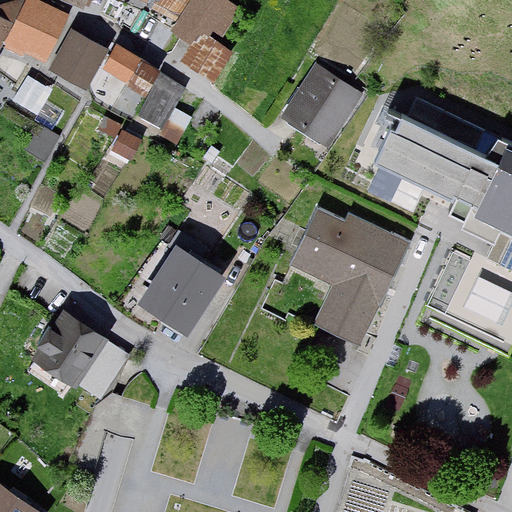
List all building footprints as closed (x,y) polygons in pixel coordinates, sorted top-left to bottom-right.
[(64,16),(27,0),(19,0),(0,43),(0,47),(41,66),(64,16)] [(187,46),(175,64),(211,86),(231,53),(212,42),(237,9),(220,0),(151,0),(146,11),(172,24),(166,36),(187,46)] [(102,48),(65,31),(43,76),(80,93),(102,48)] [(154,70),(109,46),(95,71),(140,95),(154,70)] [(355,94),(311,65),(276,118),(321,147),(355,94)] [(490,160),(382,109),(357,162),(465,213),(490,160)] [(511,153),(499,148),(466,220),(511,241),(511,153)] [(405,247),(315,204),(285,268),(328,289),(311,325),(357,347),(405,247)] [(226,276),(177,244),(139,302),(188,333),(226,276)] [(100,342),(58,318),(30,365),(72,390),(100,342)] [(45,511),(0,480),(0,511),(45,511)]
